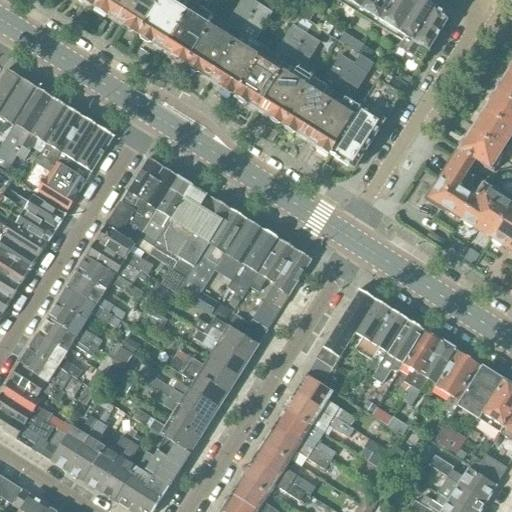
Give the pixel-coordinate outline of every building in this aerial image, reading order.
[(80,0),(95,9),(100,0),(80,0)] [(100,0),(95,9),(110,18),(111,18),(118,22),(131,0),(100,0)] [(131,0),(118,22),(125,26),(124,27),(140,37),(162,0),(131,0)] [(163,50),(187,12),(179,7),(182,0),(184,0),(192,5),(194,0),(162,0),(140,37),(153,45),(154,44),(163,50)] [(194,0),(192,5),(201,10),(196,18),(187,12),(163,50),(172,56),(172,57),(187,67),(216,19),(206,12),(213,0),(194,0)] [(261,0),(252,0),(252,1),(250,0),(243,0),(227,26),(216,19),(187,67),(201,76),(202,74),(211,80),(235,42),(227,37),(231,30),(240,35),(259,5),(261,0)] [(291,0),(286,0),(284,5),(295,12),(299,5),(291,0)] [(366,0),(345,0),(360,10),(366,0)] [(393,0),(366,0),(360,10),(380,22),(393,0)] [(393,0),(380,22),(399,34),(419,0),(393,0)] [(435,9),(420,0),(419,0),(399,34),(406,38),(398,49),(407,55),(435,9)] [(234,96),(264,49),(254,43),(272,13),(259,5),(240,35),(249,41),(244,48),(235,42),(211,80),(220,86),(220,87),(234,96)] [(309,6),(301,19),(305,22),(308,24),(317,10),(309,6)] [(407,55),(422,64),(448,22),(447,17),(435,9),(407,55)] [(308,24),(305,22),(299,30),(292,27),(274,56),(264,49),(234,96),(249,106),(250,105),(259,110),(283,72),(274,66),(279,60),(287,65),(312,26),(308,24)] [(325,22),(320,29),(331,36),(335,29),(325,22)] [(319,31),(312,26),(287,65),(296,71),(292,77),(283,72),(259,110),(268,116),(268,117),(282,126),(312,79),(302,72),(320,44),(313,40),(319,31)] [(344,34),(338,42),(358,54),(363,46),(344,34)] [(363,46),(358,54),(369,61),(374,53),(363,46)] [(360,57),(353,52),(347,61),(340,56),(322,85),(312,79),(282,126),(297,136),(298,135),(307,141),(331,103),(323,97),(327,91),(335,96),(360,57)] [(374,66),(360,57),(335,96),(345,101),(340,108),(331,103),(307,141),(316,146),(316,147),(330,156),(331,156),(373,88),(363,82),(374,66)] [(511,102),(511,66),(503,81),(499,82),(496,87),(497,91),(496,92),(511,102)] [(6,70),(1,78),(0,80),(0,118),(23,82),(6,70)] [(357,166),(401,97),(408,86),(385,71),(378,82),(373,89),(373,88),(331,156),(330,156),(349,168),(350,167),(356,166),(357,166)] [(402,74),(399,79),(408,85),(411,80),(402,74)] [(23,82),(0,118),(0,152),(38,91),(23,82)] [(0,170),(7,175),(18,157),(53,101),(38,91),(0,152),(0,170)] [(490,171),(511,136),(511,102),(496,92),(495,93),(491,94),(488,100),(489,103),(466,140),(462,140),(459,146),(460,149),(459,151),(475,161),(490,171)] [(69,110),(53,101),(18,157),(26,162),(39,141),(47,146),(69,110)] [(69,110),(47,146),(62,156),(85,120),(69,110)] [(47,146),(35,165),(50,174),(38,194),(53,204),(99,129),(85,120),(62,156),(47,146)] [(67,213),(77,198),(114,138),(99,129),(53,204),(67,213)] [(435,184),(425,200),(442,211),(443,208),(462,221),(483,187),(483,186),(476,198),(462,189),(463,189),(458,186),(470,168),(475,161),(459,151),(455,158),(437,185),(435,184)] [(115,215),(106,228),(121,238),(130,224),(136,214),(164,170),(149,160),(121,205),(115,215)] [(0,203),(3,199),(9,191),(15,181),(7,175),(0,170),(0,203)] [(178,178),(164,170),(136,214),(130,224),(121,238),(135,247),(154,218),(178,178)] [(193,188),(178,178),(154,218),(135,247),(136,247),(150,256),(193,188)] [(483,187),(462,221),(463,221),(463,224),(470,228),(473,227),(477,230),(482,233),(491,239),(511,205),(511,204),(498,196),(483,187)] [(208,196),(193,188),(150,256),(172,270),(194,235),(215,201),(208,196)] [(9,191),(3,199),(56,231),(65,217),(36,199),(31,205),(18,197),(9,191)] [(22,221),(18,227),(47,245),(56,231),(3,199),(0,203),(0,207),(9,213),(22,221)] [(231,212),(215,201),(194,235),(172,270),(162,286),(179,296),(231,212)] [(511,205),(491,239),(492,240),(492,243),(499,247),(502,245),(505,247),(510,251),(511,251),(511,205)] [(247,222),(231,212),(179,296),(193,305),(215,272),(216,273),(247,222)] [(264,232),(247,222),(216,273),(200,298),(215,308),(226,290),(227,290),(264,232)] [(0,235),(38,260),(38,259),(47,245),(18,227),(13,225),(9,232),(0,225),(0,235)] [(106,228),(97,244),(148,275),(153,268),(131,254),(136,247),(135,247),(121,238),(106,228)] [(279,241),(264,232),(227,290),(242,300),(250,287),(251,288),(279,241)] [(0,255),(29,274),(37,261),(38,260),(0,235),(0,245),(0,246),(0,255)] [(296,252),(279,241),(251,288),(259,293),(267,281),(275,286),(296,252)] [(97,244),(87,258),(132,287),(137,279),(143,283),(148,275),(97,244)] [(275,286),(274,288),(282,293),(274,306),(282,310),(312,262),(296,252),(275,286)] [(0,274),(21,288),(29,274),(0,255),(0,274)] [(87,258),(77,273),(107,293),(112,285),(123,293),(138,302),(143,295),(132,288),(132,287),(87,258)] [(77,273),(67,288),(120,322),(125,315),(103,300),(107,293),(77,273)] [(0,294),(12,302),(21,288),(0,274),(0,294)] [(67,288),(62,297),(57,304),(88,323),(93,316),(115,330),(120,322),(67,288)] [(333,370),(355,335),(375,301),(359,291),(316,360),(333,370)] [(0,314),(3,316),(6,312),(12,302),(0,294),(0,314)] [(408,322),(375,301),(355,335),(362,340),(355,352),(364,358),(359,366),(367,371),(379,350),(387,355),(408,322)] [(57,304),(48,319),(97,350),(102,343),(83,331),(88,323),(57,304)] [(220,306),(214,316),(224,322),(230,312),(220,306)] [(237,317),(231,327),(241,333),(247,323),(237,317)] [(48,319),(38,334),(69,354),(74,346),(85,354),(92,358),(97,350),(48,319)] [(259,347),(243,337),(228,328),(224,336),(205,324),(204,325),(198,321),(193,328),(199,332),(249,363),(259,347)] [(259,347),(269,331),(253,321),(243,337),(259,347)] [(387,355),(379,368),(372,379),(383,385),(391,372),(398,372),(402,366),(424,332),(408,322),(387,355)] [(239,379),(249,363),(199,332),(194,340),(213,352),(208,360),(239,379)] [(439,342),(424,332),(402,366),(410,371),(395,396),(403,401),(439,342)] [(38,334),(29,350),(78,380),(82,372),(76,368),(65,361),(69,354),(38,334)] [(139,346),(129,339),(123,348),(133,355),(139,346)] [(456,352),(439,342),(403,401),(402,402),(410,407),(426,382),(435,387),(456,352)] [(108,357),(113,360),(115,361),(122,349),(121,349),(123,347),(117,343),(108,357)] [(132,355),(133,356),(133,355),(123,348),(122,349),(115,361),(113,360),(112,362),(122,369),(132,355)] [(19,365),(66,394),(68,396),(73,388),(78,380),(29,350),(19,365)] [(229,394),(239,379),(208,360),(204,367),(186,355),(179,352),(174,360),(229,394)] [(435,387),(434,388),(450,399),(444,410),(452,415),(457,408),(481,368),(456,352),(435,387)] [(104,375),(112,361),(106,357),(97,371),(104,375)] [(220,409),(229,394),(174,360),(169,368),(194,383),(189,390),(220,409)] [(316,360),(306,377),(314,381),(322,387),(327,379),(333,370),(316,360)] [(19,365),(13,375),(9,382),(37,400),(42,392),(60,404),(66,394),(19,365)] [(125,375),(112,366),(102,380),(116,389),(125,375)] [(457,408),(479,421),(503,382),(481,368),(457,408)] [(94,377),(88,387),(96,391),(102,381),(94,377)] [(306,377),(295,394),(350,429),(355,420),(328,403),(333,393),(322,387),(314,381),(306,377)] [(211,424),(220,409),(189,390),(178,383),(173,390),(153,378),(148,386),(158,392),(211,424)] [(9,382),(3,391),(1,394),(48,424),(52,417),(47,414),(37,407),(40,403),(37,400),(9,382)] [(479,421),(499,434),(511,413),(511,387),(503,382),(479,421)] [(88,387),(79,401),(87,405),(96,391),(88,387)] [(201,439),(211,424),(158,392),(152,400),(175,413),(170,420),(201,439)] [(1,394),(0,395),(0,411),(47,441),(55,429),(48,424),(1,394)] [(295,394),(285,411),(323,436),(328,428),(348,440),(354,431),(350,429),(295,394)] [(51,463),(67,473),(110,405),(101,400),(81,433),(73,428),(51,463)] [(67,473),(84,483),(106,448),(98,443),(108,428),(104,426),(110,417),(109,416),(114,408),(110,405),(67,473)] [(377,410),(372,417),(388,427),(392,419),(377,410)] [(0,411),(0,430),(16,441),(20,435),(35,444),(39,438),(46,442),(47,441),(0,411)] [(191,455),(201,439),(170,420),(166,428),(147,416),(147,417),(137,411),(132,418),(158,435),(191,455)] [(285,411),(274,428),(330,463),(335,455),(318,444),(323,436),(285,411)] [(511,441),(511,413),(499,434),(511,441)] [(68,420),(60,432),(67,436),(75,424),(68,420)] [(274,428),(263,445),(290,462),(296,453),(311,463),(325,472),(330,463),(274,428)] [(50,443),(59,449),(67,436),(60,432),(58,431),(50,443)] [(84,483),(100,493),(135,436),(129,433),(125,439),(122,437),(113,453),(106,448),(84,483)] [(155,511),(178,476),(191,455),(158,435),(150,449),(158,454),(155,459),(163,463),(132,511),(155,511)] [(445,450),(456,457),(461,450),(467,439),(460,435),(455,444),(450,441),(445,450)] [(100,493),(116,503),(137,468),(129,463),(139,447),(136,446),(140,439),(135,436),(100,493)] [(40,456),(50,463),(58,450),(48,444),(40,456)] [(263,445),(253,462),(304,494),(310,497),(315,489),(300,479),(285,470),(290,462),(263,445)] [(378,446),(368,463),(382,471),(392,455),(378,446)] [(116,503),(130,511),(132,511),(163,463),(155,459),(158,454),(150,449),(146,455),(154,460),(146,474),(137,468),(116,503)] [(455,458),(468,465),(473,457),(461,450),(456,457),(455,458)] [(506,469),(486,456),(477,470),(497,483),(506,469)] [(486,503),(496,486),(468,469),(462,478),(452,471),(454,469),(435,457),(429,466),(486,503)] [(253,462),(242,478),(269,496),(275,487),(299,503),(304,494),(253,462)] [(466,511),(480,511),(486,503),(429,466),(428,467),(430,469),(426,477),(442,487),(442,486),(454,493),(449,501),(466,511)] [(14,507),(23,492),(0,476),(0,498),(4,501),(14,507)] [(242,478),(231,496),(256,511),(276,511),(264,504),(269,496),(242,478)] [(43,511),(47,507),(30,496),(23,492),(14,507),(13,508),(18,511),(43,511)] [(256,511),(231,496),(220,511),(256,511)] [(372,511),(378,504),(366,496),(356,511),(372,511)] [(431,511),(466,511),(449,501),(444,509),(433,502),(432,503),(424,497),(419,504),(431,511)] [(431,511),(419,504),(419,505),(414,502),(409,511),(431,511)]
